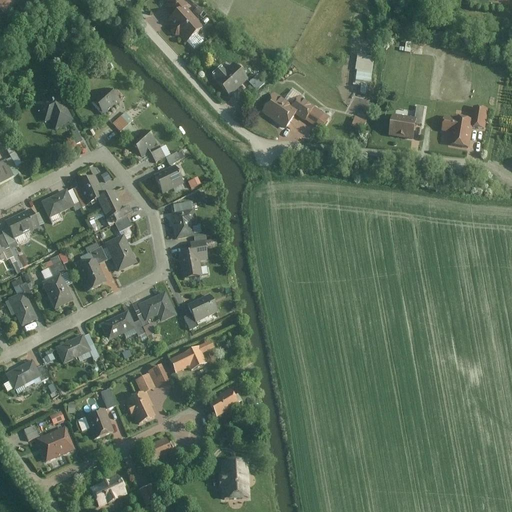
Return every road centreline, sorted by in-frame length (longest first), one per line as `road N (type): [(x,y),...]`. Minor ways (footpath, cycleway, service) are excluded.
road 1 (residential): [(0,207),(103,154),(156,217),(162,264),(147,284),(0,363)]
road 2 (residential): [(472,165),(268,145),(232,124),(118,0)]
road 3 (residential): [(184,418),(40,486)]
